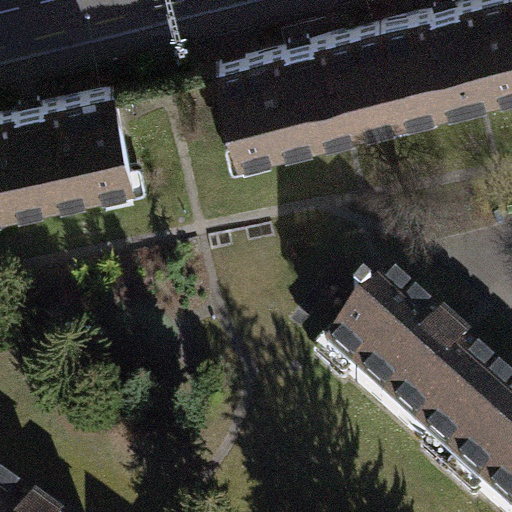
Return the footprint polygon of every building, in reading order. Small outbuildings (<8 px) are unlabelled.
[(511,0),(449,0),(382,17),(405,110),(511,85),(511,0)] [(382,17),(216,60),(240,152),(405,110),(382,17)] [(0,107),(0,204),(132,177),(112,84),(0,107)] [(327,348),(456,465),(511,402),(511,395),(386,283),(327,348)] [(511,511),(511,402),(456,465),(508,511),(511,511)] [(0,511),(33,511),(0,487),(0,511)]
